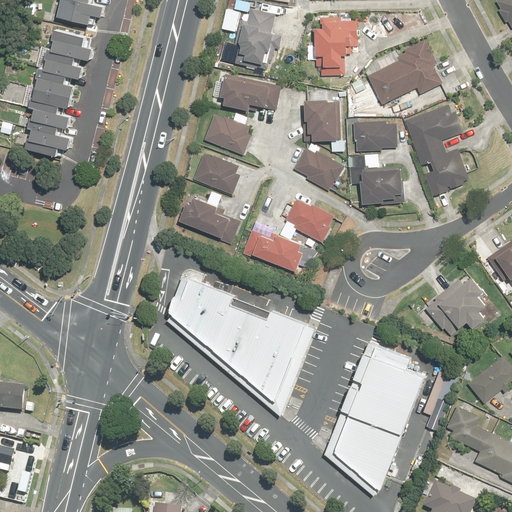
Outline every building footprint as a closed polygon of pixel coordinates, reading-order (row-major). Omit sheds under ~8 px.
[(61,18),(93,26),(95,18),(105,21),(108,8),(93,4),(93,0),(65,0),(66,0),(61,18)] [(511,0),(501,0),(504,6),(502,7),(510,22),(511,20),(511,0)] [(242,47),(239,62),(256,65),(257,59),(270,61),(272,49),(276,49),(279,31),(275,31),(278,12),(253,7),(251,19),(243,18),(238,46),(242,47)] [(345,16),(324,16),(324,28),(317,28),(317,48),(310,48),(310,58),(318,58),(318,63),(323,63),(323,76),(351,76),(351,55),(354,55),(354,39),(357,39),(357,31),(363,31),(363,20),(345,20),(345,16)] [(96,34),(49,24),(23,151),(70,161),(96,34)] [(441,62),(430,38),(407,48),(409,52),(400,56),(402,60),(372,74),(385,103),(420,87),(423,93),(446,82),(437,63),(441,62)] [(124,65),(114,62),(107,97),(117,99),(124,65)] [(230,76),(225,98),(231,99),(230,104),(255,109),(256,104),(281,109),(285,86),(230,76)] [(364,79),(353,84),(358,93),(369,88),(364,79)] [(334,151),(349,151),(349,139),(345,139),(346,100),(350,100),(350,90),(341,90),(341,100),(331,99),(332,89),(314,88),(314,98),(309,98),(307,140),(335,141),(334,151)] [(454,105),(408,119),(422,167),(436,162),(438,169),(429,172),(435,195),(467,185),(465,181),(472,179),(464,150),(450,154),(444,137),(467,130),(461,112),(456,113),(454,105)] [(218,113),(208,139),(247,154),(255,134),(251,133),(254,125),(228,115),(228,117),(218,113)] [(359,138),(359,150),(386,149),(386,148),(401,147),(400,122),(390,123),(390,120),(357,122),(357,138),(359,138)] [(340,180),(348,165),(320,150),(319,152),(310,147),(298,168),(312,175),(310,178),(332,190),(338,179),(340,180)] [(242,163),(210,149),(198,177),(237,193),(245,173),(239,170),(242,163)] [(409,190),(407,165),(383,168),(381,154),(351,157),(354,185),(369,184),(371,202),(389,200),(389,196),(402,195),(402,191),(409,190)] [(196,203),(191,201),(184,218),(227,234),(234,217),(222,213),(224,207),(199,197),(196,203)] [(264,259),(266,255),(302,268),(308,251),(305,250),(308,242),(294,237),(301,227),(326,241),(334,226),(332,225),(337,216),(316,204),(315,206),(300,198),(288,219),(291,220),(283,233),(276,230),(274,236),(255,228),(246,252),(264,259)] [(96,211),(77,200),(72,209),(90,220),(96,211)] [(18,213),(38,218),(39,215),(52,219),(52,221),(71,226),(74,214),(21,201),(18,213)] [(511,242),(492,256),(510,282),(511,280),(511,242)] [(172,311),(281,414),(318,323),(180,269),(172,311)] [(467,285),(462,279),(428,306),(447,329),(449,328),(455,335),(473,321),(478,327),(489,317),(485,311),(492,305),(483,293),(489,289),(478,276),(467,285)] [(417,365),(357,341),(317,439),(372,483),(417,365)] [(511,363),(505,354),(471,379),(488,402),(504,390),(507,394),(511,389),(511,363)] [(0,370),(0,407),(27,410),(30,385),(3,382),(5,371),(0,370)] [(469,409),(467,413),(456,436),(484,449),(478,461),(505,474),(504,477),(511,480),(511,437),(511,441),(494,433),(500,419),(485,412),(483,415),(469,409)] [(0,481),(4,464),(15,466),(19,449),(0,444),(0,481)] [(453,488),(436,480),(426,505),(435,508),(433,511),(474,511),(480,500),(463,493),(465,488),(455,484),(453,488)]
